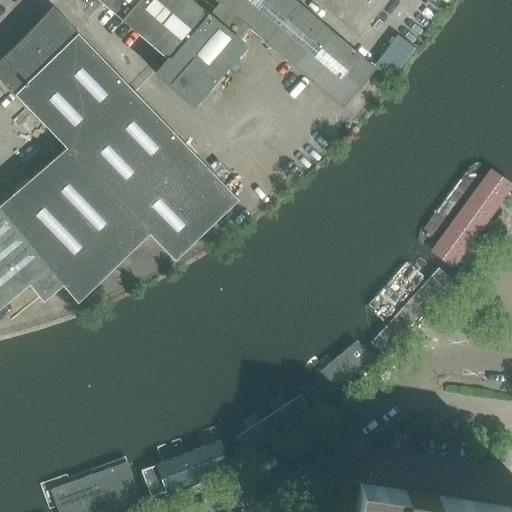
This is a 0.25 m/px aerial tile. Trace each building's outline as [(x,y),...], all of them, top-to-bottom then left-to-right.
[(239,39),(192,0),(99,0),(104,3),(167,58),(154,72),(194,106),(246,45),(239,39)] [(374,69),(293,0),(192,0),(239,39),(249,28),(342,107),(374,69)] [(386,0),(317,0),(357,34),(386,0)] [(238,199),(97,53),(52,7),(40,20),(28,33),(16,44),(0,59),(0,79),(66,147),(25,183),(0,204),(0,208),(63,284),(77,302),(155,239),(175,260),(238,199)] [(429,251),(454,271),(511,191),(511,186),(491,170),(429,251)] [(63,284),(0,208),(0,307),(29,284),(43,301),(63,284)] [(384,355),(451,282),(436,269),(426,280),(407,262),(366,307),(386,325),(370,342),(384,355)] [(322,412),(376,365),(359,345),(349,354),(340,343),(306,373),(315,383),(304,392),(322,412)] [(244,462),(313,420),(302,403),(299,404),(290,389),(259,408),(242,419),(238,421),(247,437),(234,446),(244,462)] [(141,472),(152,499),(231,468),(219,441),(184,455),(178,441),(156,449),(162,464),(141,472)] [(49,491),(56,511),(108,511),(139,500),(125,462),(49,491)] [(386,511),(390,489),(359,484),(354,511),(386,511)] [(418,511),(422,490),(406,487),(406,491),(390,489),(386,511),(418,511)] [(451,511),(453,499),(438,496),(438,492),(422,490),(418,511),(451,511)] [(150,506),(147,499),(142,501),(136,503),(139,511),(150,507),(150,506)] [(483,511),(485,504),(453,499),(451,511),(483,511)]
